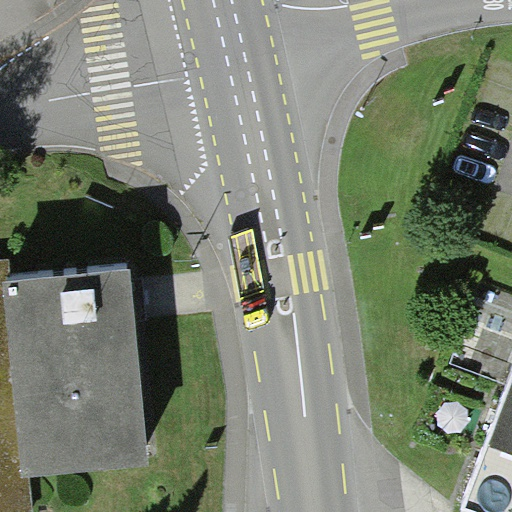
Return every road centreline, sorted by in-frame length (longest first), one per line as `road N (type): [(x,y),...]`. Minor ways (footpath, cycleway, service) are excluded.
road 1 (secondary): [(233,44),(281,276),(314,511)]
road 2 (residential): [(233,44),(157,82),(0,111)]
